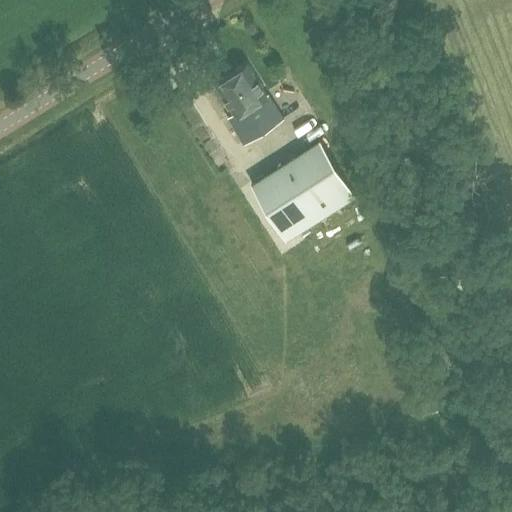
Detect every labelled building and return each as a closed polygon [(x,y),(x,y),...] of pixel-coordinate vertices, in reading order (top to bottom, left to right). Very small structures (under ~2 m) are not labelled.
[(218,85),(216,88),(221,96),(224,95),(235,112),(229,116),(245,141),(282,117),(247,62),(233,71),(234,73),(230,75),(229,74),(216,82),(218,85)] [(333,90),(308,102),(314,115),(339,103),(333,90)] [(321,137),(251,181),(286,236),(356,191),(321,137)] [(345,270),(349,269),(357,286),(393,270),(373,226),(333,244),(345,270)] [(197,270),(235,254),(229,239),(191,255),(197,270)]
